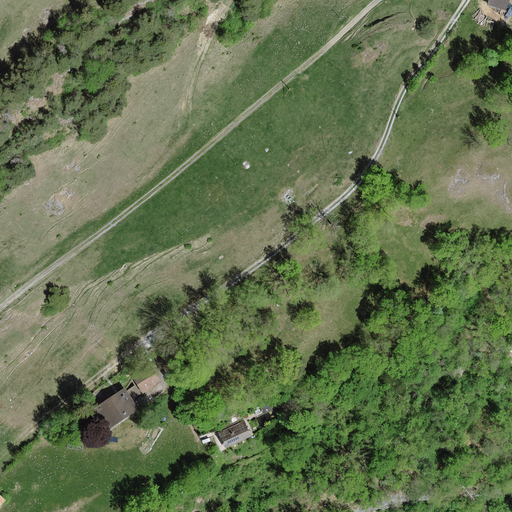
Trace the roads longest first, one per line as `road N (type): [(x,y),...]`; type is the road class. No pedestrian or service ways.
road 1 (track): [(464,0),(405,89),(377,152),(313,226),(149,336),(28,430)]
road 2 (track): [(380,0),(0,306)]
road 3 (track): [(230,0),(200,57),(180,167)]
